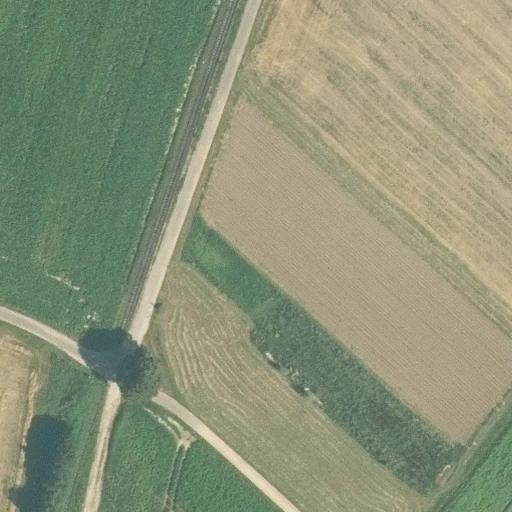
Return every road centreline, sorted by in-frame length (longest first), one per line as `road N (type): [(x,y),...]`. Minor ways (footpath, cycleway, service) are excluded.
road 1 (track): [(119,379),(253,0)]
road 2 (track): [(119,379),(177,415),(288,511)]
road 3 (track): [(85,511),(119,379)]
road 4 (track): [(119,379),(0,314)]
